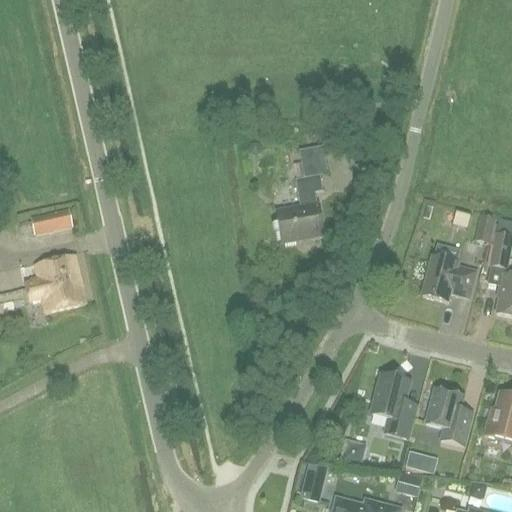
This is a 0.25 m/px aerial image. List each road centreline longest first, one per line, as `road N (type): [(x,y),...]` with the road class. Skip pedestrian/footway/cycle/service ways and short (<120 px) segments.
road 1 (residential): [(172,484),(102,180)]
road 2 (residential): [(211,511),(351,318)]
road 3 (residential): [(351,318),(387,230),(413,132)]
road 4 (unclassified): [(102,180),(60,0)]
road 5 (residential): [(351,318),(511,364)]
road 6 (unclassified): [(413,132),(445,0)]
